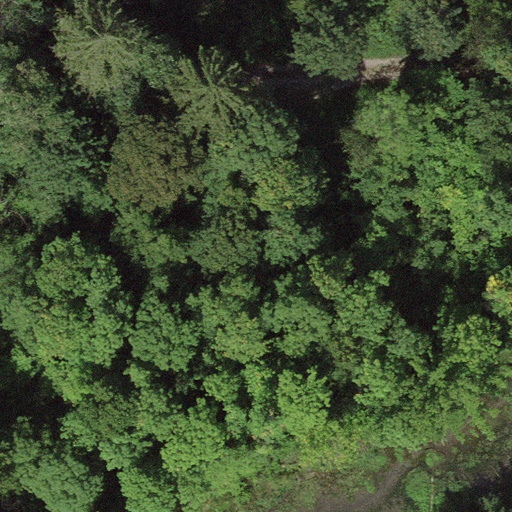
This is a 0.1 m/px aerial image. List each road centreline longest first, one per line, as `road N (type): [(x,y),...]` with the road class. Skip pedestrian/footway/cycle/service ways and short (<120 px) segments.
road 1 (track): [(0,90),(339,75),(511,54)]
road 2 (track): [(0,311),(339,75)]
